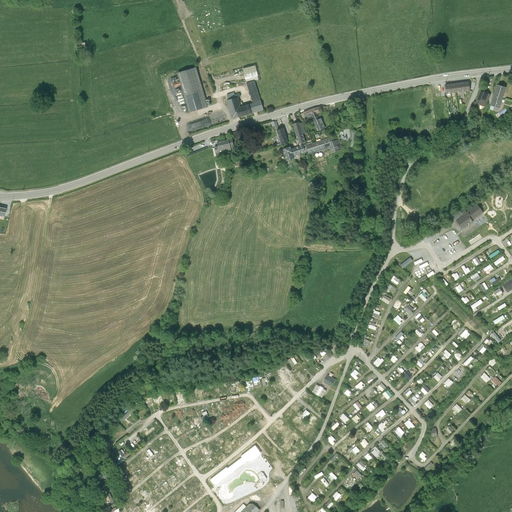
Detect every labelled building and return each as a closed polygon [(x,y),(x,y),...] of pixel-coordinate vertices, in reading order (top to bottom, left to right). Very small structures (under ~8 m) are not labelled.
[(246,79),(258,76),(255,65),(243,68),(245,79),(246,79)] [(196,68),(178,73),(189,113),(208,107),(196,68)] [(252,102),(260,99),(261,99),(259,94),(256,85),(255,85),(254,80),(259,79),(258,76),(246,79),(248,88),(251,97),(250,97),(252,103),(253,103),(252,102)] [(459,83),(460,92),(470,91),(469,81),(459,83)] [(497,85),(490,106),(500,109),(506,87),(497,85)] [(481,90),(476,103),(485,107),(491,95),(481,90)] [(238,97),(228,100),(226,100),(232,119),(263,110),(260,99),(252,102),(253,103),(252,103),(249,104),(241,106),(238,97)] [(314,108),(303,112),(307,120),(312,118),(318,131),(326,127),(321,118),(319,118),(317,113),(323,112),(322,107),(314,108)] [(299,123),(299,122),(292,124),(298,144),(306,142),(303,133),(305,132),(302,122),(299,123)] [(289,142),(284,127),(276,130),(281,145),(289,142)] [(306,144),(308,151),(309,154),(329,147),(331,153),(341,149),(338,139),(332,141),(330,136),(306,144)] [(232,138),(217,141),(219,152),(231,150),(231,147),(233,147),(232,138)] [(305,152),(303,145),(291,148),(290,146),(283,149),(284,152),(286,160),(294,158),(293,156),(305,152)] [(461,213),(454,218),(456,221),(462,229),(473,222),(472,221),(483,213),(477,204),(466,211),(465,210),(461,213)] [(452,214),(454,218),(461,213),(459,210),(452,214)] [(491,258),(501,252),(499,249),(490,255),(491,258)] [(478,256),(473,259),(477,266),(482,262),(478,256)] [(494,261),(496,265),(506,259),(504,256),(494,261)] [(463,275),(460,270),(453,275),(456,280),(463,275)] [(475,281),(482,277),(478,272),(472,276),(475,281)] [(394,275),(391,280),(398,284),(401,279),(394,275)] [(511,276),(511,275),(501,282),(507,293),(511,289),(511,276)] [(390,283),(386,290),(389,292),(392,289),(394,290),(396,287),(390,283)] [(460,292),(464,289),(460,284),(456,287),(460,292)] [(412,291),(414,288),(409,285),(404,291),(407,293),(409,289),(412,291)] [(498,296),(504,292),(501,287),(495,291),(498,296)] [(424,290),(420,295),(426,301),(428,298),(427,297),(429,295),(424,290)] [(462,298),(466,303),(470,300),(467,295),(462,298)] [(482,298),(471,304),(475,311),(479,308),(478,305),(484,302),(482,298)] [(397,299),(394,306),(400,309),(403,301),(397,299)] [(405,308),(411,313),(415,309),(409,304),(405,308)] [(373,311),(371,317),(378,319),(380,313),(373,311)] [(416,315),(422,322),(426,319),(420,312),(416,315)] [(435,322),(439,318),(434,313),(430,318),(435,322)] [(401,324),(405,320),(399,314),(395,318),(401,324)] [(496,324),(506,319),(504,315),(494,320),(496,324)] [(457,328),(462,323),(458,319),(453,323),(457,328)] [(415,330),(421,336),(425,332),(419,326),(415,330)] [(431,332),(436,338),(440,334),(435,328),(431,332)] [(467,328),(461,334),(466,339),(472,333),(467,328)] [(396,336),(398,339),(405,333),(402,330),(396,336)] [(492,336),(496,340),(500,337),(497,332),(492,336)] [(485,341),(490,345),(494,340),(489,336),(485,341)] [(366,338),(363,344),(370,347),(372,341),(366,338)] [(422,341),(416,348),(421,352),(426,345),(422,341)] [(484,353),(483,354),(484,355),(490,348),(483,343),(478,349),(484,353)] [(444,354),(448,358),(452,354),(447,349),(444,354)] [(326,353),(322,356),(321,358),(324,362),(333,355),(330,351),(326,353)] [(459,359),(463,355),(459,351),(455,355),(459,359)] [(394,354),(390,358),(395,362),(399,358),(394,354)] [(473,355),(464,362),(467,365),(472,361),(474,363),(477,361),(473,355)] [(293,366),(298,363),(294,356),(289,359),(293,366)] [(306,356),(302,360),(307,364),(311,360),(306,356)] [(380,356),(374,362),(379,366),(385,360),(380,356)] [(416,362),(422,367),(426,362),(421,358),(416,362)] [(494,366),(498,362),(494,358),(489,363),(494,366)] [(356,368),(351,373),(357,379),(359,376),(357,375),(360,372),(356,368)] [(408,370),(404,374),(409,379),(413,375),(408,370)] [(392,380),(397,375),(393,371),(388,376),(392,380)] [(439,372),(434,376),(439,381),(443,377),(439,372)] [(481,377),(487,383),(491,378),(485,372),(481,377)] [(307,381),(305,379),(307,378),(304,373),(298,376),(303,384),(307,381)] [(327,375),(323,382),(331,386),(335,379),(327,375)] [(498,386),(502,382),(496,376),(492,380),(498,386)] [(449,387),(454,382),(450,378),(445,382),(449,387)] [(399,380),(394,384),(398,389),(403,385),(399,380)] [(362,381),(357,384),(360,389),(365,385),(362,381)] [(378,386),(383,391),(387,387),(382,382),(378,386)] [(317,383),(312,391),(322,398),(327,389),(317,383)] [(420,388),(426,394),(431,390),(425,384),(420,388)] [(404,392),(408,396),(413,392),(409,387),(404,392)] [(383,393),(388,399),(393,394),(388,389),(383,393)] [(280,395),(286,401),(291,397),(284,390),(280,395)] [(311,400),(313,397),(308,391),(303,396),(307,400),(309,398),(311,400)] [(415,394),(410,399),(416,405),(418,403),(416,401),(419,399),(415,394)] [(467,404),(471,399),(466,394),(462,399),(467,404)] [(155,397),(157,403),(164,401),(162,395),(155,397)] [(277,395),(273,399),(278,404),(282,401),(277,395)] [(152,398),(145,400),(148,408),(155,405),(152,398)] [(239,399),(234,402),(238,408),(243,405),(239,399)] [(431,408),(435,405),(429,399),(425,403),(431,408)] [(268,410),(275,405),(271,400),(265,405),(268,410)] [(324,404),(319,400),(314,406),(320,410),(324,404)] [(358,410),(363,407),(359,400),(354,403),(358,410)] [(367,405),(370,410),(375,407),(372,402),(367,405)] [(219,406),(222,413),(228,410),(224,403),(219,406)] [(459,413),(463,409),(458,404),(454,408),(459,413)] [(144,406),(137,410),(140,415),(147,411),(144,406)] [(396,411),(402,416),(406,412),(401,406),(396,411)] [(257,409),(252,413),(257,418),(262,414),(257,409)] [(302,414),(306,418),(311,412),(307,409),(302,414)] [(380,419),(387,413),(384,409),(376,414),(380,419)] [(125,421),(132,412),(129,410),(122,418),(125,421)] [(204,415),(201,417),(202,420),(210,416),(207,410),(203,412),(204,415)] [(346,422),(350,418),(344,413),(340,417),(346,422)] [(357,422),(361,418),(357,413),(353,417),(357,422)] [(298,415),(292,420),(297,424),(302,419),(298,415)] [(314,426),(320,419),(316,415),(310,422),(314,426)] [(198,416),(192,419),(195,426),(201,423),(198,416)] [(409,418),(405,422),(411,429),(416,425),(409,418)] [(240,423),(244,428),(249,425),(245,419),(240,423)] [(307,421),(303,426),(307,430),(312,426),(307,421)] [(334,421),(330,426),(335,430),(341,423),(338,421),(336,423),(334,421)] [(378,425),(382,430),(388,427),(384,421),(378,425)] [(217,431),(223,429),(219,422),(214,424),(217,431)] [(370,431),(374,427),(369,422),(365,426),(370,431)] [(148,436),(156,429),(151,423),(143,431),(148,436)] [(282,429),(286,433),(291,428),(287,424),(282,429)] [(450,425),(446,429),(451,435),(456,430),(450,425)] [(209,426),(203,428),(206,436),(212,434),(209,426)] [(269,430),(273,435),(278,431),(273,426),(269,430)] [(401,436),(406,432),(400,426),(395,430),(401,436)] [(176,427),(171,431),(176,437),(181,433),(176,427)] [(341,437),(346,433),(342,427),(337,431),(341,437)] [(122,429),(114,436),(117,439),(125,432),(122,429)] [(253,436),(247,429),(243,433),(248,440),(253,436)] [(224,433),(229,439),(234,435),(229,430),(224,433)] [(197,431),(190,435),(193,440),(199,436),(197,431)] [(288,437),(293,443),(299,437),(294,432),(288,437)] [(264,434),(259,438),(264,443),(269,439),(264,434)] [(334,440),(336,439),(332,434),(328,438),(334,445),(336,442),(334,440)] [(161,440),(165,445),(170,441),(166,436),(161,440)] [(365,438),(361,442),(365,447),(370,443),(365,438)] [(384,439),(379,443),(384,448),(389,444),(384,439)] [(252,445),(257,451),(262,447),(256,441),(252,445)] [(283,446),(287,450),(291,446),(288,442),(283,446)] [(172,450),(174,449),(171,444),(166,447),(170,454),(173,452),(172,450)] [(221,451),(223,454),(231,447),(229,444),(221,451)] [(353,449),(357,454),(361,450),(357,445),(353,449)] [(372,451),(377,456),(382,450),(377,446),(372,451)] [(206,447),(201,450),(206,456),(211,453),(206,447)] [(118,456),(122,461),(131,454),(129,452),(126,454),(122,448),(119,451),(121,454),(118,456)] [(146,452),(150,458),(155,454),(151,448),(146,452)] [(270,453),(275,458),(280,452),(276,448),(270,453)] [(194,450),(186,456),(192,464),(200,459),(194,450)] [(244,461),(248,458),(243,451),(239,455),(244,461)] [(426,461),(428,458),(426,457),(427,455),(423,451),(419,456),(426,461)] [(156,463),(159,465),(166,458),(162,454),(157,459),(158,461),(156,463)] [(286,462),(284,460),(286,457),(284,455),(277,462),(282,466),(286,462)] [(183,457),(177,462),(181,467),(187,462),(183,457)] [(344,459),(340,463),(346,470),(351,466),(344,459)] [(205,460),(197,464),(200,469),(208,466),(205,460)] [(234,469),(239,465),(235,460),(230,463),(234,469)] [(364,470),(368,466),(361,460),(357,464),(364,470)] [(148,461),(141,467),(144,470),(146,468),(147,470),(152,466),(148,461)] [(183,479),(188,475),(183,468),(178,472),(183,479)] [(99,473),(102,478),(110,474),(107,469),(99,473)] [(358,479),(363,475),(358,469),(353,474),(358,479)] [(221,471),(216,475),(221,483),(212,489),(214,491),(234,478),(231,474),(225,478),(221,471)] [(333,472),(329,476),(335,482),(339,477),(333,472)] [(130,478),(131,481),(133,480),(134,482),(141,478),(138,473),(130,478)] [(172,483),(178,479),(175,474),(169,478),(172,483)] [(350,476),(344,482),(348,486),(354,479),(350,476)] [(329,488),(331,485),(325,479),(322,482),(329,488)] [(183,485),(188,492),(193,488),(187,481),(183,485)] [(147,483),(142,485),(146,493),(151,491),(147,483)] [(165,483),(161,487),(165,493),(170,489),(165,483)] [(195,488),(199,493),(204,488),(200,483),(195,488)] [(316,490),(321,495),(326,491),(320,485),(316,490)] [(333,495),(337,499),(342,494),(338,490),(333,495)] [(314,501),(318,497),(313,492),(309,496),(314,501)] [(150,505),(154,502),(150,496),(146,499),(150,505)] [(196,504),(200,509),(208,503),(204,498),(196,504)] [(331,499),(325,505),(329,509),(335,503),(331,499)] [(257,511),(259,510),(253,504),(251,501),(246,506),(243,504),(234,511),(257,511)]
